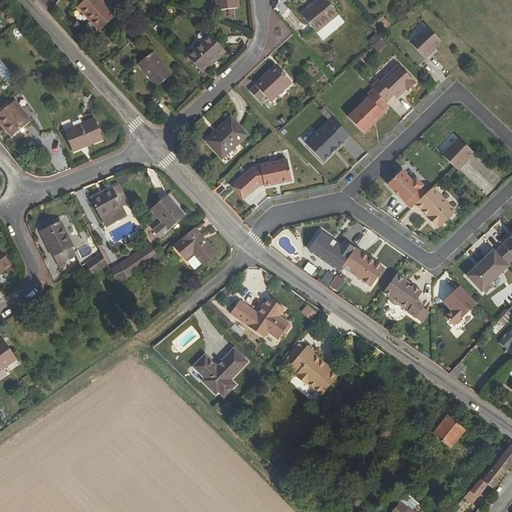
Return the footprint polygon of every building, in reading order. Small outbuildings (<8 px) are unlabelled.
[(115,20),(98,0),(88,0),(78,9),(99,34),(115,20)] [(238,16),(236,0),(217,0),(219,18),(238,16)] [(336,22),(322,6),(300,24),(314,40),(336,22)] [(423,61),(429,55),(428,55),(432,51),(439,44),(426,29),(409,45),(423,61)] [(223,59),(208,41),(184,62),(200,80),(223,59)] [(154,94),(169,82),(151,59),(136,71),(154,94)] [(376,83),(369,89),(372,92),(384,105),(391,98),(394,101),(404,92),(406,93),(414,86),(396,67),(378,84),(376,83)] [(288,86),(272,70),(245,94),(255,106),(261,100),(266,106),(288,86)] [(381,114),(387,109),(384,105),(372,92),(365,98),(367,100),(347,120),(362,136),(370,128),(369,127),(373,123),(374,124),(383,117),(381,114)] [(33,122),(17,102),(0,115),(0,119),(13,137),(33,122)] [(242,138),(223,117),(198,139),(217,160),(242,138)] [(331,118),(325,124),(344,143),(349,137),(331,118)] [(74,151),(105,139),(97,120),(67,131),(74,151)] [(344,143),(325,124),(304,145),(322,164),(344,143)] [(38,162),(63,157),(58,134),(33,139),(38,162)] [(448,149),(458,140),(453,134),(442,143),(448,149)] [(458,140),(442,157),(458,172),(463,166),(462,165),(466,160),(473,153),(458,140)] [(263,189),(291,183),(286,162),(259,168),(259,169),(250,171),(238,183),(250,196),(259,188),(263,187),(263,189)] [(397,198),(409,210),(415,205),(426,194),(421,189),(422,187),(415,180),(412,183),(401,172),(386,186),(393,193),(394,192),(398,196),(397,198)] [(101,220),(129,205),(120,189),(115,192),(114,190),(93,202),(101,220)] [(426,194),(415,205),(426,218),(430,222),(429,224),(436,231),(438,231),(455,214),(432,189),(426,194)] [(168,231),(183,218),(165,196),(148,209),(168,231)] [(53,258),(73,249),(59,220),(40,229),(53,258)] [(215,257),(195,232),(173,249),(185,264),(193,258),(202,268),(215,257)] [(307,252),(338,273),(341,269),(353,252),(343,244),(340,248),(319,234),(307,252)] [(511,236),(500,248),(511,260),(511,236)] [(353,252),(354,250),(343,243),(343,244),(353,252)] [(146,260),(155,253),(150,244),(146,246),(144,247),(142,249),(146,260)] [(511,260),(500,248),(495,253),(507,267),(511,262),(511,260)] [(0,273),(11,265),(0,249),(0,273)] [(116,265),(123,279),(146,260),(142,249),(116,265)] [(369,261),(354,250),(353,252),(341,269),(370,289),(383,270),(372,263),(370,266),(367,264),(369,261)] [(509,271),(493,253),(466,278),(481,295),(486,291),(489,294),(494,290),(491,287),(509,271)] [(303,271),(312,277),(317,270),(308,264),(303,271)] [(114,282),(123,279),(116,265),(107,268),(114,282)] [(336,276),(329,288),(337,292),(344,280),(336,276)] [(394,278),(381,296),(388,301),(388,302),(388,306),(393,309),(396,308),(397,307),(406,314),(405,316),(414,322),(421,312),(421,309),(414,304),(420,296),(410,289),(409,291),(403,287),(404,285),(394,278)] [(474,304),(456,285),(451,291),(452,292),(447,296),(446,295),(440,301),(449,310),(442,316),(451,325),(474,304)] [(287,332),(291,327),(290,324),(280,316),(285,309),(268,297),(263,305),(266,307),(260,315),(257,313),(240,301),(230,314),(264,338),(268,333),(278,340),(283,333),(287,332)] [(266,307),(263,305),(257,313),(260,315),(266,307)] [(317,313),(308,306),(302,313),(311,320),(317,313)] [(511,345),(511,329),(500,343),(508,350),(511,345)] [(0,368),(15,358),(4,343),(0,346),(0,368)] [(298,345),(290,355),(296,360),(304,350),(298,345)] [(308,383),(322,396),(337,378),(330,372),(332,370),(314,354),(315,353),(307,346),(304,350),(296,360),(290,355),(285,360),(291,365),(290,367),(297,373),(296,374),(298,375),(296,377),(306,385),(308,383)] [(217,366),(205,354),(193,367),(204,378),(202,381),(216,395),(219,392),(224,398),(237,385),(231,380),(249,362),(234,348),(217,366)] [(463,363),(451,375),(458,381),(469,370),(463,363)] [(222,416),(233,407),(229,403),(223,408),(218,402),(213,407),(222,416)] [(465,429),(444,412),(429,430),(450,447),(465,429)] [(239,423),(234,427),(241,434),(246,430),(239,423)] [(492,488),(511,463),(511,443),(510,443),(470,491),(477,497),(488,485),(492,488)] [(407,493),(391,511),(412,511),(411,511),(418,503),(407,493)] [(446,495),(433,494),(432,510),(445,511),(446,495)]
